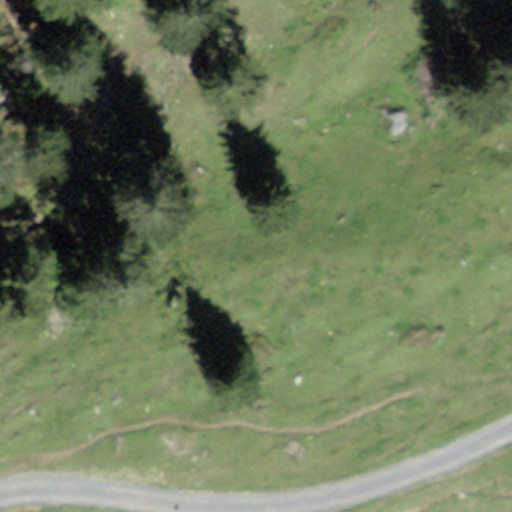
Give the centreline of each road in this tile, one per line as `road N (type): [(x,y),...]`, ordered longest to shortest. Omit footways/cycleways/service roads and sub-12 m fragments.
road 1 (track): [(262,511),(68,490),(0,493)]
road 2 (track): [(511,427),(357,497),(283,511)]
